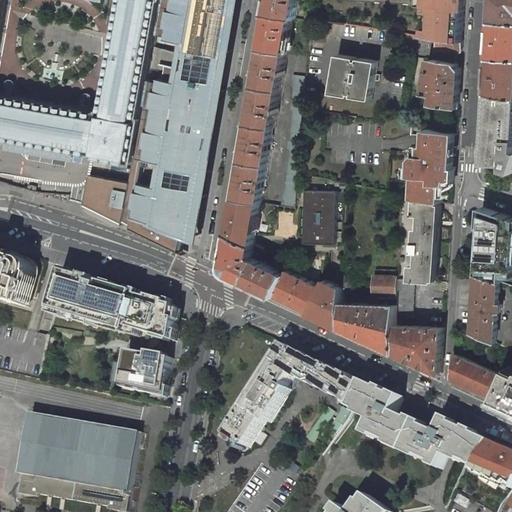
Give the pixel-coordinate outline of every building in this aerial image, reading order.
[(222,110),(226,89),(232,50),(241,0),(0,0),(0,135),(9,137),(8,145),(8,146),(10,147),(69,158),(71,158),(72,157),(72,156),(74,148),(86,151),(90,151),(96,152),(95,155),(114,158),(124,160),(137,162),(134,178),(133,182),(118,179),(108,177),(92,174),(89,189),(87,205),(126,223),(126,221),(134,224),(134,227),(148,234),(180,250),(185,229),(193,231),(201,193),(208,194),(210,183),(212,170),(216,150),(219,131),(222,110)] [(299,0),(271,0),(269,13),(294,18),(296,18),(299,0)] [(424,36),(438,38),(440,39),(463,42),(464,30),(465,10),(465,0),(420,0),(420,5),(428,5),(424,36)] [(511,0),(495,0),(494,20),(511,21),(511,0)] [(269,13),(263,48),(288,53),(294,18),(269,13)] [(492,57),(511,57),(511,21),(494,20),(492,57)] [(440,39),(438,38),(437,48),(454,51),(460,52),(463,50),(463,42),(440,39)] [(282,90),(288,53),(263,48),(257,86),(282,90)] [(358,57),(340,54),(333,93),(352,96),(352,93),(355,94),(355,96),(373,99),(375,87),(377,80),(377,75),(378,73),(380,61),(361,58),(361,60),(358,60),(358,57)] [(511,57),(492,57),(490,93),(511,96),(511,57)] [(450,62),(432,59),(432,60),(431,67),(430,71),(427,89),(426,92),(427,93),(428,93),(436,94),(435,98),(434,104),(459,108),(461,69),(458,64),(450,62)] [(306,76),(294,75),(293,86),(294,87),(282,205),(296,207),(298,173),(304,108),(305,94),(306,76)] [(257,86),(251,123),(275,127),(282,90),(257,86)] [(511,96),(490,93),(486,163),(506,164),(506,169),(511,171),(511,96)] [(269,165),(275,127),(251,123),(244,161),(269,165)] [(427,145),(424,144),(423,154),(418,154),(414,158),(413,164),(409,164),(408,175),(418,175),(417,183),(416,197),(418,197),(441,202),(443,203),(444,185),(449,185),(449,180),(455,181),(456,161),(453,161),(454,145),(457,145),(457,144),(458,133),(428,128),(428,136),(427,145)] [(244,161),(238,198),(263,202),(269,165),(244,161)] [(339,191),(308,190),(305,237),(322,240),(322,244),(336,244),(339,191)] [(441,202),(418,197),(417,214),(422,215),(421,228),(418,228),(416,251),(420,252),(419,265),(413,264),(412,279),(412,280),(415,280),(436,282),(441,202)] [(263,202),(238,198),(232,232),(256,243),(263,202)] [(483,207),(479,274),(501,281),(503,282),(503,277),(503,270),(511,270),(511,221),(510,221),(510,215),(491,209),(483,207)] [(253,256),(254,251),(256,243),(232,232),(227,263),(232,275),(247,282),(258,260),(260,261),(261,258),(258,256),(257,258),(253,256)] [(0,283),(9,286),(5,300),(29,308),(39,277),(37,276),(37,268),(36,266),(35,264),(33,262),(29,261),(30,260),(0,251),(0,283)] [(269,261),(261,258),(260,261),(258,260),(247,282),(277,296),(289,270),(293,263),(293,260),(290,259),(285,271),(268,263),(269,261)] [(400,269),(376,267),(375,293),(375,298),(383,298),(383,294),(399,295),(400,279),(400,269)] [(324,286),(289,270),(277,296),(311,312),(324,286)] [(88,278),(67,272),(54,315),(71,320),(71,318),(73,313),(86,317),(84,322),(84,323),(96,327),(98,320),(121,327),(119,333),(128,336),(130,329),(142,333),(177,342),(181,318),(177,317),(178,310),(171,308),(172,302),(154,297),(153,299),(140,295),(140,293),(106,283),(105,286),(98,284),(87,281),(88,278)] [(501,281),(479,274),(475,332),(497,342),(499,311),(502,311),(503,304),(499,304),(501,281)] [(324,286),(311,312),(344,328),(345,302),(345,293),(345,288),(325,278),(324,286)] [(413,317),(415,280),(412,280),(412,279),(400,279),(399,295),(399,302),(398,317),(413,317)] [(386,304),(345,302),(344,328),(397,352),(398,325),(398,317),(399,302),(396,302),(396,304),(388,304),(388,301),(386,301),(386,304)] [(86,317),(73,313),(71,318),(84,322),(86,317)] [(98,320),(96,327),(119,333),(121,327),(98,320)] [(511,324),(503,345),(511,348),(511,324)] [(413,325),(398,325),(397,352),(442,373),(445,327),(413,325)] [(130,329),(128,336),(140,339),(142,333),(130,329)] [(297,351),(288,345),(231,435),(251,448),(269,421),(272,423),(293,390),(290,388),(297,376),(306,382),(307,381),(316,386),(317,385),(326,391),(326,390),(340,398),(341,396),(355,405),(365,385),(356,379),(357,378),(349,373),(348,374),(302,351),(299,355),(296,352),(297,351)] [(174,360),(130,352),(127,367),(124,385),(123,389),(167,399),(174,360)] [(507,375),(455,353),(454,378),(497,398),(507,375)] [(119,384),(124,385),(127,367),(122,366),(119,384)] [(511,368),(510,368),(507,375),(497,398),(511,405),(511,368)] [(404,399),(366,381),(365,385),(355,405),(354,408),(361,411),(360,414),(375,421),(368,434),(377,439),(379,436),(392,442),(390,445),(421,459),(423,457),(436,463),(434,465),(444,470),(450,456),(465,463),(466,460),(473,464),(478,467),(496,442),(447,420),(441,433),(398,413),(404,399)] [(144,432),(33,413),(23,474),(24,474),(21,493),(39,497),(40,494),(110,506),(110,509),(127,511),(128,511),(131,496),(133,496),(144,432)] [(492,476),(502,483),(503,481),(509,485),(511,486),(511,449),(496,442),(478,467),(478,469),(491,478),(492,476)] [(456,501),(467,507),(471,501),(460,494),(456,501)] [(393,511),(371,496),(366,502),(364,500),(355,511),(352,511),(342,505),(337,511),(393,511)] [(511,511),(511,505),(508,503),(502,511),(511,511)]
